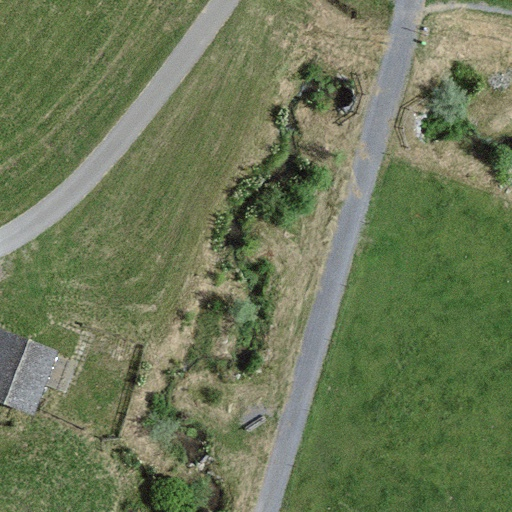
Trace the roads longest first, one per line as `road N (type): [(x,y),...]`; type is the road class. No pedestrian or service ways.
road 1 (track): [(267,511),(410,0)]
road 2 (residential): [(0,241),(71,193),(231,0)]
